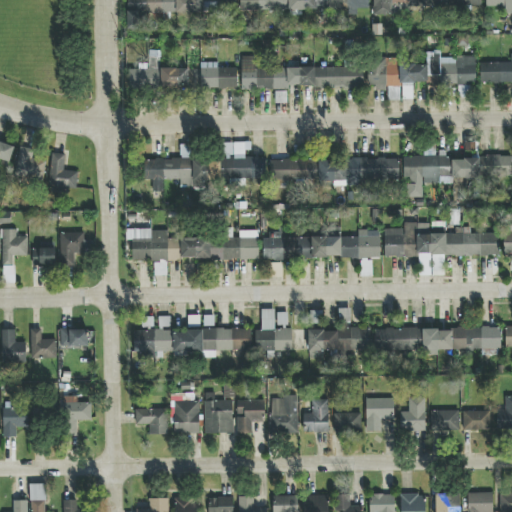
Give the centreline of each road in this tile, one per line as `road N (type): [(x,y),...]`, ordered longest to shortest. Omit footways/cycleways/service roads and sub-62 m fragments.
road 1 (residential): [(511,118),(107,127),(66,125),(0,105)]
road 2 (residential): [(511,289),(0,297)]
road 3 (residential): [(107,0),(114,511)]
road 4 (residential): [(511,465),(0,471)]
